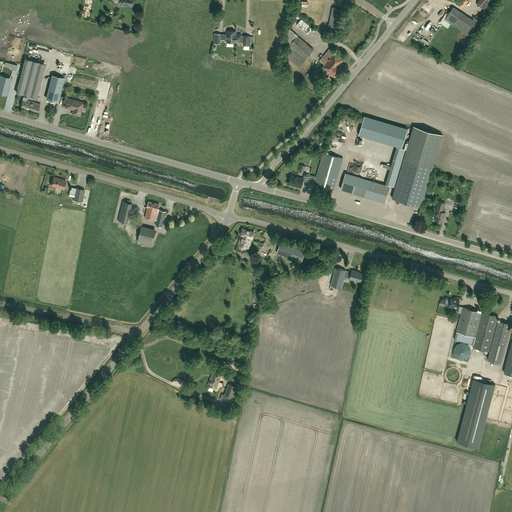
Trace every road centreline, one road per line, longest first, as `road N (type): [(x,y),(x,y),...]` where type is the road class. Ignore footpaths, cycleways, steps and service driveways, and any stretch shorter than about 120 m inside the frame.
road 1 (unclassified): [(511,295),(226,218)]
road 2 (tertiary): [(262,188),(511,259)]
road 3 (tertiary): [(238,181),(0,113)]
road 4 (unclassified): [(226,218),(0,148)]
road 5 (tertiary): [(0,502),(138,336)]
road 6 (tertiary): [(262,188),(273,163),(394,25)]
road 7 (tertiary): [(138,336),(226,218)]
road 8 (unclassified): [(138,336),(0,302)]
